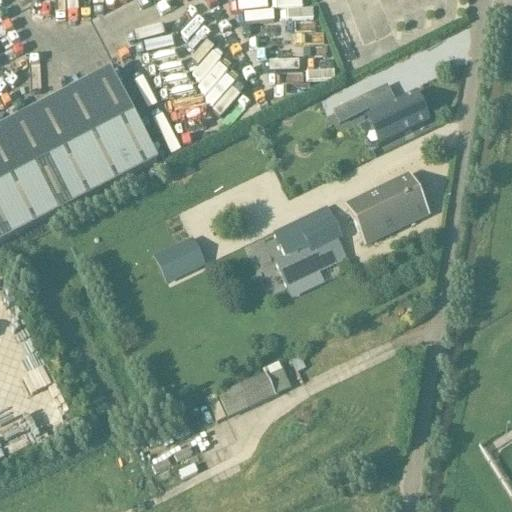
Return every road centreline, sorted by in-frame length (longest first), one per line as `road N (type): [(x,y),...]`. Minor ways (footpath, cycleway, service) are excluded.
road 1 (unclassified): [(409,511),(481,0)]
road 2 (unknown): [(438,320),(220,440)]
